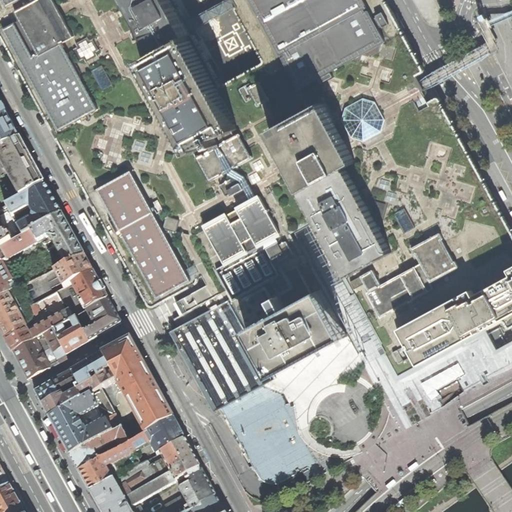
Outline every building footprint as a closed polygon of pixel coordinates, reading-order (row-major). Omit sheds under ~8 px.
[(234,0),(236,3),(250,28),(260,47),(224,67),(218,55),(210,41),(202,26),(198,19),(198,18),(195,13),(189,3),(187,0),(0,0),(0,26),(106,220),(122,251),(154,308),(157,316),(169,337),(204,401),(209,411),(258,385),(276,375),(249,329),(322,290),(307,261),(319,255),(332,248),(333,251),(335,253),(339,261),(341,265),(344,271),(355,291),(401,375),(424,363),(456,345),(463,342),(475,335),(482,332),(485,330),(488,336),(490,336),(511,323),(511,230),(460,135),(461,134),(462,134),(455,120),(453,121),(403,30),(404,30),(396,13),(395,13),(393,14),(386,0),(234,0)] [(407,18),(408,17),(404,9),(400,11),(404,17),(405,19),(407,18)] [(415,36),(417,35),(412,27),(409,28),(412,35),(413,37),(415,36)] [(424,55),(426,54),(422,45),(418,47),(422,54),(423,56),(424,55)] [(0,150),(20,139),(16,132),(4,111),(0,102),(0,150)] [(472,135),(474,134),(470,126),(466,127),(470,134),(471,136),(472,135)] [(33,163),(20,139),(0,150),(0,161),(21,199),(45,185),(33,163)] [(483,154),(485,153),(480,144),(477,146),(480,153),(481,155),(483,154)] [(493,174),(495,173),(490,164),(487,166),(490,173),(491,175),(493,174)] [(52,197),(45,185),(21,199),(7,207),(12,216),(28,208),(31,209),(31,210),(33,214),(35,215),(34,218),(18,227),(23,236),(32,232),(62,216),(52,197)] [(33,233),(17,241),(0,250),(0,298),(8,294),(8,293),(40,277),(54,270),(54,271),(67,265),(68,266),(85,257),(73,237),(62,216),(32,232),(33,233)] [(0,249),(3,248),(2,248),(11,242),(0,220),(0,249)] [(90,266),(85,257),(68,266),(67,265),(54,271),(64,289),(72,284),(93,273),(90,266)] [(102,288),(93,273),(72,284),(88,312),(108,301),(102,288)] [(276,375),(347,336),(322,290),(249,329),(276,375)] [(0,328),(5,338),(26,327),(8,294),(0,298),(0,328)] [(115,312),(108,301),(88,312),(95,322),(96,321),(98,326),(97,326),(97,328),(84,334),(89,342),(100,336),(121,324),(115,312)] [(13,352),(13,351),(53,330),(66,324),(65,323),(74,318),(69,310),(48,321),(47,321),(28,331),(26,327),(5,338),(10,347),(13,352)] [(85,313),(77,318),(84,332),(95,327),(91,319),(90,319),(85,313)] [(78,349),(89,342),(84,334),(84,332),(77,318),(66,324),(53,330),(66,356),(78,349)] [(21,367),(29,380),(68,359),(66,356),(53,330),(13,351),(21,367)] [(131,341),(102,355),(110,370),(116,382),(145,366),(137,352),(131,341)] [(88,363),(72,373),(79,386),(80,388),(81,390),(93,383),(91,378),(94,376),(95,378),(93,379),(94,382),(101,378),(100,376),(105,373),(105,372),(110,370),(102,355),(88,363)] [(62,439),(70,456),(95,443),(123,428),(113,409),(120,405),(117,397),(121,390),(128,401),(129,401),(138,418),(130,423),(138,440),(149,434),(175,420),(169,410),(160,393),(153,380),(154,380),(151,373),(147,365),(145,366),(116,382),(102,390),(50,419),(62,439)] [(48,414),(50,419),(102,390),(116,382),(110,370),(105,372),(105,373),(100,376),(101,378),(94,382),(93,383),(81,390),(80,388),(77,389),(78,392),(65,399),(62,395),(43,406),(48,414)] [(36,393),(43,406),(62,395),(62,394),(71,389),(72,390),(79,386),(72,373),(52,384),(50,386),(36,393)] [(181,431),(175,420),(149,434),(154,443),(161,455),(161,454),(186,441),(181,431)] [(16,437),(20,435),(16,428),(15,426),(13,427),(11,428),(16,437)] [(76,466),(80,473),(100,461),(100,460),(131,444),(123,429),(123,428),(95,443),(70,456),(76,466)] [(45,443),(49,441),(45,433),(44,431),(42,432),(40,433),(45,443)] [(84,480),(91,493),(141,465),(135,453),(154,443),(149,434),(138,440),(131,444),(100,460),(100,461),(80,473),(84,480)] [(194,456),(186,441),(161,454),(165,461),(177,482),(186,477),(201,468),(194,456)] [(30,455),(26,457),(30,464),(31,466),(33,465),(35,464),(30,455)] [(102,511),(189,511),(192,511),(185,498),(160,511),(143,511),(140,506),(132,511),(131,508),(176,483),(177,482),(165,461),(151,468),(148,462),(141,465),(91,493),(99,505),(102,511)] [(420,466),(417,463),(415,464),(410,468),(409,469),(411,473),(420,466)] [(210,486),(201,468),(186,477),(190,484),(180,490),(185,498),(192,511),(189,511),(224,511),(222,507),(210,486)] [(5,477),(2,471),(0,471),(0,490),(6,487),(6,489),(10,486),(5,477)] [(397,484),(395,480),(393,482),(388,486),(387,487),(389,490),(397,484)] [(428,486),(430,490),(437,484),(438,484),(437,482),(435,480),(428,486)] [(73,493),(76,491),(72,484),(71,482),(69,483),(68,484),(73,493)] [(24,511),(19,502),(10,486),(6,489),(7,489),(0,493),(0,511),(24,511)] [(50,493),(46,495),(50,502),(51,504),(53,503),(55,502),(50,493)] [(393,510),(394,511),(396,511),(397,511),(409,502),(410,500),(407,497),(393,510)]
